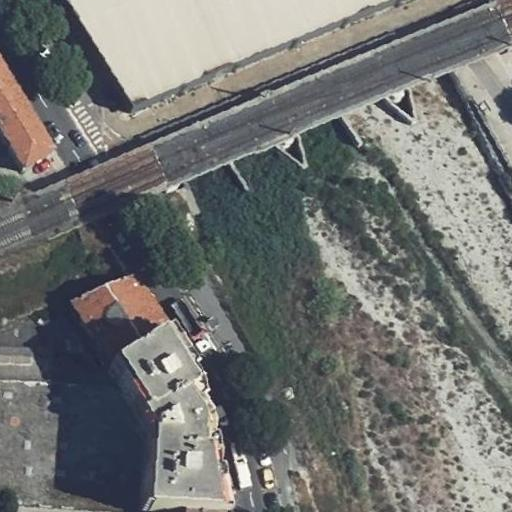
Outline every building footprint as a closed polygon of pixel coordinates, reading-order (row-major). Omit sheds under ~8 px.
[(398,0),(77,0),(61,7),(129,113),(398,0)] [(0,136),(21,169),(47,155),(0,82),(0,136)] [(163,338),(128,283),(77,313),(110,369),(159,341),(163,338)] [(58,315),(35,324),(41,358),(46,358),(48,350),(85,352),(63,315),(58,315)] [(35,324),(0,337),(0,358),(41,358),(35,324)] [(159,341),(110,369),(145,430),(150,511),(222,511),(195,392),(159,341)] [(0,358),(0,382),(37,384),(46,358),(41,358),(0,358)] [(150,511),(145,430),(110,369),(110,388),(37,384),(0,382),(0,509),(48,511),(150,511)]
